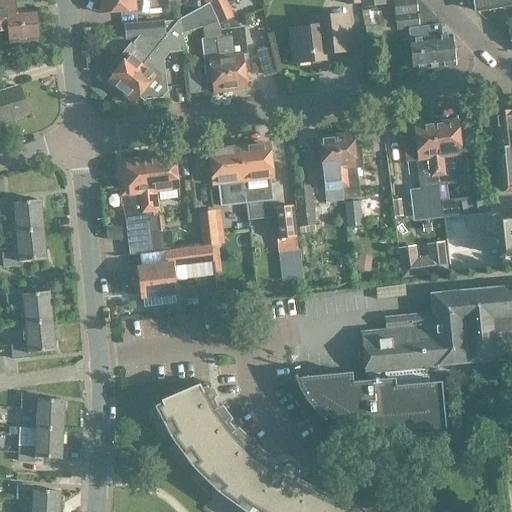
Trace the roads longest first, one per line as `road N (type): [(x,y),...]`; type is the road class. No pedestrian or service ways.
road 1 (residential): [(511,84),(219,119),(80,146)]
road 2 (residential): [(93,511),(99,361),(80,146)]
road 3 (residential): [(80,146),(66,0)]
